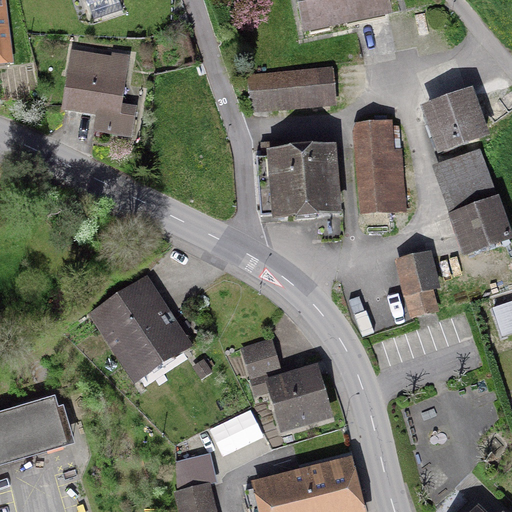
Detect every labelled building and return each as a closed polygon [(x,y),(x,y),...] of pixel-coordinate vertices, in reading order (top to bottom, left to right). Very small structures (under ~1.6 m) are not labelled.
[(0,0),(0,66),(14,65),(6,0),(0,0)] [(296,0),(304,36),(393,19),(388,0),(296,0)] [(62,113),(96,117),(94,134),(133,139),(137,107),(123,105),(130,56),(112,53),(111,57),(70,51),(62,113)] [(334,68),(247,76),(250,115),(337,108),(334,68)] [(420,109),(438,158),(491,139),(473,90),(420,109)] [(393,127),(393,122),(353,124),(359,216),(407,214),(403,149),(401,149),(400,127),(393,127)] [(336,147),(286,151),(285,142),(260,144),(261,158),(256,158),(261,218),(272,217),(272,224),(342,218),(336,147)] [(481,150),(432,167),(463,259),(511,242),(511,235),(499,198),(497,198),(481,150)] [(410,320),(439,313),(434,292),(441,290),(432,252),(395,261),(410,320)] [(193,348),(148,277),(89,315),(134,385),(193,348)] [(511,333),(511,303),(493,309),(502,337),(511,333)] [(241,348),(255,398),(269,394),(265,381),(298,372),(296,364),(281,368),(273,339),(241,348)] [(201,381),(212,373),(204,361),(193,368),(201,381)] [(280,435),(333,421),(318,366),(298,372),(265,381),(269,394),(280,435)] [(0,470),(76,448),(65,408),(59,409),(56,398),(0,414),(0,470)] [(177,492),(210,484),(217,483),(211,455),(176,462),(177,492)] [(365,511),(352,459),(251,483),(258,511),(365,511)] [(177,492),(174,493),(178,511),(217,511),(210,484),(177,492)]
